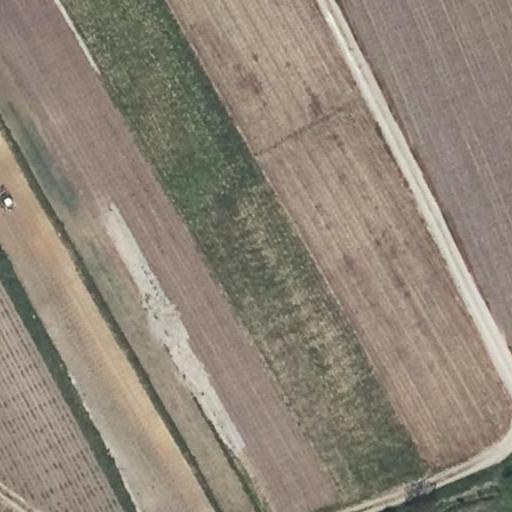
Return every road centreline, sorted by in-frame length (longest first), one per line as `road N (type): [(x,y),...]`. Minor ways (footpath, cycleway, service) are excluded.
road 1 (track): [(323,0),(511,380)]
road 2 (track): [(351,511),(511,453)]
